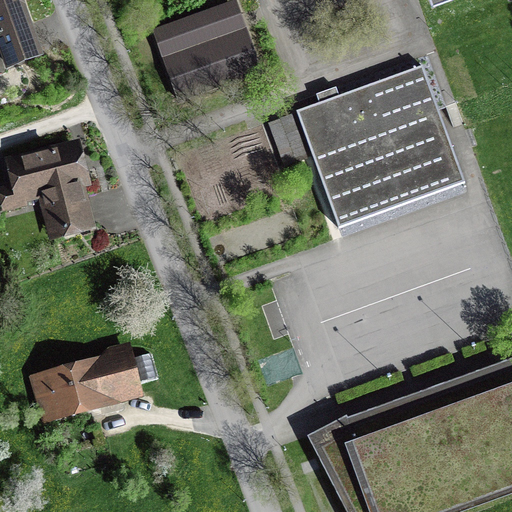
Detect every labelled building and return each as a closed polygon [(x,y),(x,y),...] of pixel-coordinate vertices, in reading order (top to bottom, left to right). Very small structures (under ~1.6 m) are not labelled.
[(6,70),(43,57),(23,0),(0,0),(0,63),(4,62),(6,70)] [(241,15),(236,0),(152,30),(177,101),(261,72),(241,15)] [(428,0),(432,10),(458,0),(428,0)] [(338,229),(465,183),(422,66),(339,96),(336,88),(325,92),(316,95),(319,103),(295,111),(296,113),(268,123),(284,168),(312,158),(338,229)] [(39,201),(49,242),(96,231),(86,188),(92,187),(81,140),(4,158),(10,185),(0,186),(0,203),(2,212),(27,206),(27,204),(39,201)] [(29,376),(42,425),(145,399),(131,343),(98,351),(100,358),(29,376)] [(347,418),(307,438),(345,511),(473,511),(511,498),(511,360),(348,421),(347,418)] [(90,439),(92,434),(91,429),(86,426),(80,428),(78,433),(80,438),(85,441),(90,439)]
